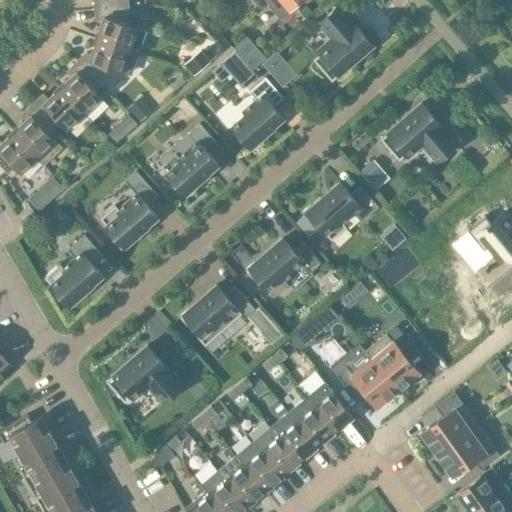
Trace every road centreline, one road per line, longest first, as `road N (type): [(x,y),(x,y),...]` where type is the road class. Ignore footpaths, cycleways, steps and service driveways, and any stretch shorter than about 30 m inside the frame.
road 1 (residential): [(443,29),(57,361)]
road 2 (residential): [(363,453),(511,326)]
road 3 (residential): [(143,511),(57,361)]
